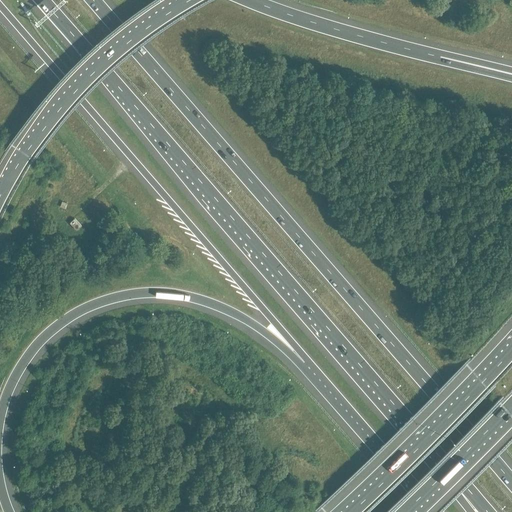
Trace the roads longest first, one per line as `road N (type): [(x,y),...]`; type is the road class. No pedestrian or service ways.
road 1 (motorway): [(511,482),(92,0)]
road 2 (motorway): [(36,0),(452,482)]
road 3 (motorway): [(0,4),(305,362)]
road 4 (motorway): [(0,424),(40,344),(86,309),(137,293),(221,306),(305,362)]
road 5 (motorway): [(186,0),(107,57),(61,103),(0,195)]
road 6 (motorway): [(511,350),(351,511)]
road 7 (motorway): [(440,57),(250,0)]
road 8 (motorway): [(305,362),(435,511)]
road 9 (motorway): [(404,511),(511,405)]
